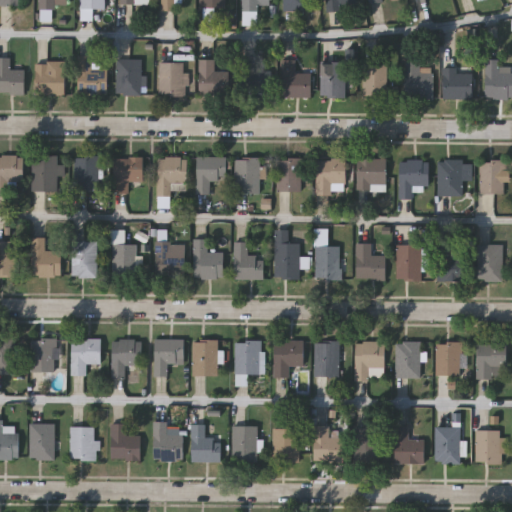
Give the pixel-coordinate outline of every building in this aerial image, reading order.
[(25,8),(25,0),(1,0),(2,8),(25,8)] [(68,0),(68,3),(55,3),(55,8),(39,8),(39,0),(68,0)] [(83,0),(83,11),(108,11),(108,0),(83,0)] [(161,0),(173,0),(173,9),(161,9),(161,0)] [(200,8),(200,0),(226,0),(226,8),(200,8)] [(271,0),(271,4),(257,4),(257,24),(241,24),(241,0),(271,0)] [(282,0),(307,0),(307,9),(282,9),(282,0)] [(328,0),(329,11),(359,11),(358,0),(328,0)] [(108,67),(108,94),(78,94),(78,55),(92,55),(92,67),(108,67)] [(0,92),(0,57),(10,57),(10,69),(24,69),(24,92),(0,92)] [(116,94),(116,58),(142,58),(142,94),(116,94)] [(199,94),(199,58),(214,58),(214,70),(229,70),(229,94),(199,94)] [(507,98),(485,98),(485,58),(501,58),(501,65),(507,65),(507,98)] [(281,96),(281,59),(295,59),(295,74),(311,74),(311,96),(281,96)] [(419,60),(419,66),(433,66),(433,96),(403,96),(403,60),(419,60)] [(35,94),(35,61),(64,61),(64,94),(35,94)] [(185,94),(159,94),(159,61),(185,61),(185,94)] [(345,61),(345,95),(320,95),(320,61),(345,61)] [(386,63),(386,96),(364,96),(364,63),(386,63)] [(443,97),(443,67),(457,67),(457,72),(474,72),(474,97),(443,97)] [(271,69),(271,95),(241,95),(241,69),(271,69)] [(23,180),(6,180),(6,194),(0,193),(0,154),(24,155),(23,180)] [(58,163),(60,163),(60,190),(32,190),(32,154),(58,154),(58,163)] [(98,155),(98,188),(74,188),(74,155),(98,155)] [(186,156),(186,193),(157,193),(157,156),(186,156)] [(196,156),(226,156),(226,182),(210,182),(210,193),(196,193),(196,156)] [(114,157),(144,157),(143,181),(129,181),(128,192),(113,192),(114,157)] [(260,192),(234,192),(234,157),(260,157),(260,192)] [(357,157),(386,157),(386,188),(357,188),(357,157)] [(345,158),(345,191),(316,191),(316,158),(345,158)] [(276,189),(276,159),(301,159),(301,189),(276,189)] [(413,196),(399,196),(399,159),(429,159),(429,188),(413,188),(413,196)] [(438,194),(438,159),(463,159),(463,194),(438,194)] [(507,159),(507,182),(504,182),(504,191),(479,191),(479,159),(507,159)] [(340,278),(315,278),(315,227),(327,226),(328,244),(340,244),(340,278)] [(300,241),(300,275),(274,275),(274,228),(288,228),(288,241),(300,241)] [(185,276),(155,276),(155,239),(158,239),(158,229),(163,229),(163,240),(185,240),(185,276)] [(61,249),(61,275),(32,275),(31,235),(44,235),(44,249),(61,249)] [(194,275),(194,238),(207,238),(207,250),(224,250),(224,275),(194,275)] [(0,239),(16,239),(16,274),(0,274),(0,239)] [(97,240),(97,276),(72,276),(72,240),(97,240)] [(248,240),(248,253),(263,253),(263,274),(234,274),(234,240),(248,240)] [(356,278),(356,242),(375,242),(375,251),(386,251),(386,278),(356,278)] [(397,278),(397,242),(430,242),(430,278),(397,278)] [(136,243),(136,274),(112,274),(112,243),(136,243)] [(502,279),(477,279),(477,243),(502,243),(502,279)] [(467,279),(438,279),(438,247),(467,247),(467,279)] [(0,337),(15,337),(15,373),(0,373),(0,337)] [(56,370),(31,370),(31,337),(56,337),(56,370)] [(71,374),(71,337),(100,337),(100,362),(87,362),(87,374),(71,374)] [(142,338),(142,364),(125,364),(125,376),(112,376),(112,338),(142,338)] [(154,338),(185,338),(185,362),(167,362),(167,374),(154,374),(154,338)] [(218,338),(218,374),(192,374),(192,338),(218,338)] [(261,375),(242,375),(242,383),(236,383),(236,339),(261,339),(261,375)] [(303,339),(303,365),(290,365),(290,376),(274,376),(274,339),(303,339)] [(314,375),(314,339),(339,339),(339,375),(314,375)] [(355,340),(384,340),(384,379),(355,379),(355,340)] [(396,376),(396,340),(421,340),(421,376),(396,376)] [(462,375),(436,375),(436,341),(463,341),(462,375)] [(507,342),(507,376),(476,376),(476,342),(507,342)] [(0,418),(3,418),(3,426),(18,426),(18,457),(0,457),(0,418)] [(167,420),(167,433),(183,433),(183,459),(153,459),(153,420),(167,420)] [(54,422),(54,458),(29,458),(30,422),(54,422)] [(111,458),(111,422),(126,422),(126,434),(140,434),(140,458),(111,458)] [(221,460),(191,460),(191,423),(205,423),(205,437),(221,437),(221,460)] [(387,423),(387,456),(360,456),(360,423),(387,423)] [(232,460),(232,424),(257,424),(257,460),(232,460)] [(70,458),(70,425),(93,425),(93,438),(98,438),(98,458),(70,458)] [(394,462),(394,425),(408,425),(408,437),(424,437),(424,462),(394,462)] [(314,460),(314,426),(339,426),(339,435),(344,435),(344,460),(314,460)] [(467,438),(467,461),(435,461),(435,426),(460,426),(460,438),(467,438)] [(273,462),(273,427),(298,427),(298,462),(273,462)] [(501,462),(476,462),(476,429),(501,429),(501,462)]
